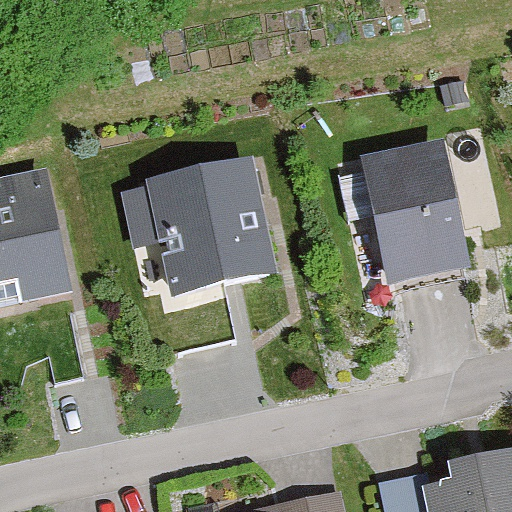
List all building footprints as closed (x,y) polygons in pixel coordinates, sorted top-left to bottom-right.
[(444,140),(360,157),(386,283),(470,266),(444,140)] [(146,189),(122,194),(134,250),(162,244),(172,292),(275,271),(252,158),(144,180),(146,189)] [(0,307),(72,294),(48,168),(0,177),(0,307)] [(158,315),(166,353),(234,338),(225,301),(158,315)] [(48,357),(54,384),(83,378),(69,316),(40,322),(48,357)] [(511,511),(511,449),(504,451),(448,462),(452,478),(427,483),(422,484),(427,511),(511,511)] [(427,511),(422,484),(427,483),(425,475),(378,486),(384,511),(427,511)] [(252,511),(344,511),(341,493),(277,506),(252,511)]
